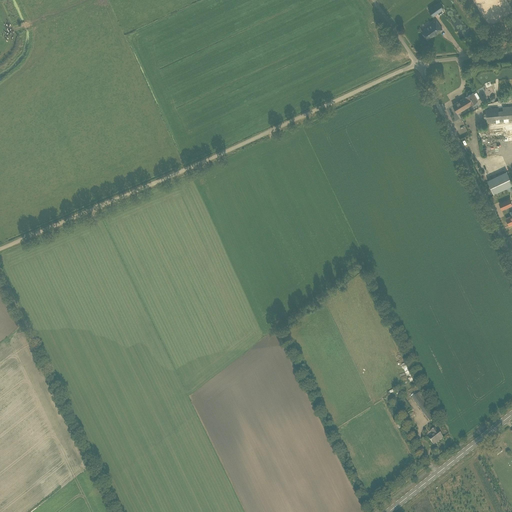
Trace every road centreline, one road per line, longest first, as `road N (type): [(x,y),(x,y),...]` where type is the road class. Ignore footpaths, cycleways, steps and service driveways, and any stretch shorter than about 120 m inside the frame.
road 1 (unclassified): [(0,249),(417,64)]
road 2 (track): [(0,272),(117,511)]
road 3 (unclassified): [(511,261),(417,64)]
road 4 (secondary): [(388,511),(511,414)]
